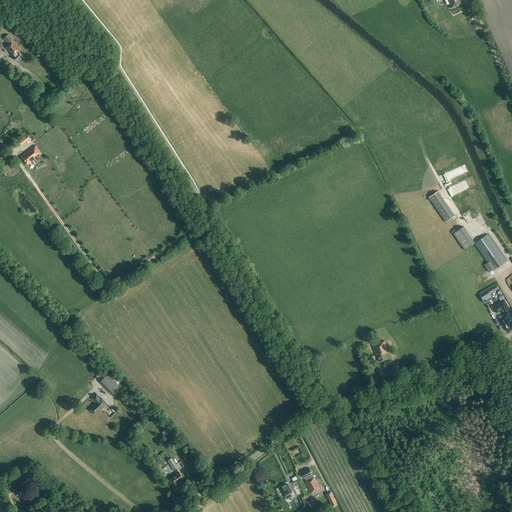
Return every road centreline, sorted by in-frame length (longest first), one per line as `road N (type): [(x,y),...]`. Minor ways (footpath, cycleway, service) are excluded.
road 1 (track): [(14,65),(59,90),(113,62),(203,206)]
road 2 (track): [(215,225),(107,280),(27,172)]
road 3 (unclassified): [(327,408),(203,206)]
road 4 (tertiary): [(327,408),(511,329)]
road 5 (track): [(140,511),(54,436),(58,421),(96,386)]
road 6 (tertiary): [(180,511),(327,408)]
road 7 (track): [(407,511),(327,408)]
